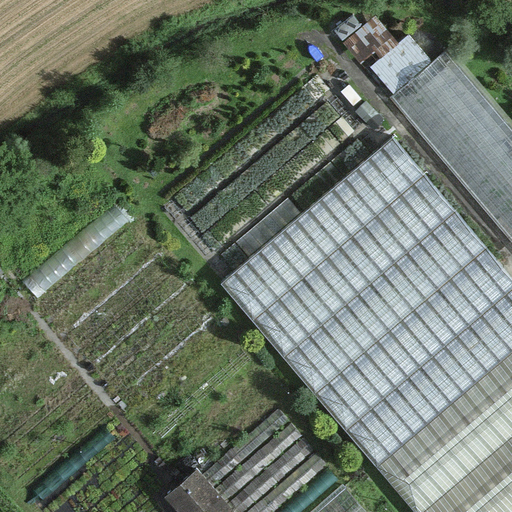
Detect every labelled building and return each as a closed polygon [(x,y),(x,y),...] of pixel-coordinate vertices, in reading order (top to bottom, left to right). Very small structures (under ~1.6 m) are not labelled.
[(511,124),(447,47),(391,94),(511,237),(511,124)] [(310,136),(337,117),(327,103),(300,123),(310,136)] [(288,150),(308,139),(300,126),(281,136),(288,150)] [(511,511),(511,272),(394,133),(220,279),(418,511),(511,511)] [(207,470),(217,482),(289,420),(279,408),(207,470)] [(219,485),(229,496),(302,434),(292,423),(219,485)] [(231,498),(241,510),(314,448),(303,437),(231,498)] [(244,511),(268,511),(326,463),(316,451),(244,511)] [(239,511),(198,465),(167,492),(184,511),(239,511)] [(369,511),(346,485),(314,511),(369,511)]
